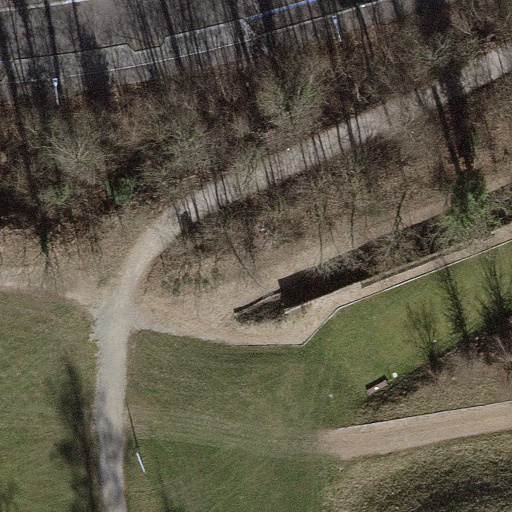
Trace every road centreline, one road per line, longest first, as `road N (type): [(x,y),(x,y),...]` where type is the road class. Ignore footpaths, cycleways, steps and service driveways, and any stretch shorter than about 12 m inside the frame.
road 1 (track): [(124,310),(154,232),(511,56)]
road 2 (track): [(124,310),(511,180)]
road 3 (track): [(112,411),(328,454),(511,419)]
road 4 (residential): [(0,37),(167,20),(238,0)]
road 5 (track): [(115,511),(112,411),(124,310)]
road 6 (track): [(124,310),(82,278),(0,278)]
